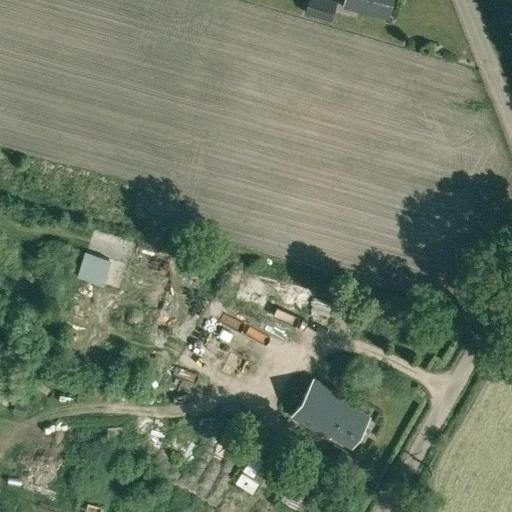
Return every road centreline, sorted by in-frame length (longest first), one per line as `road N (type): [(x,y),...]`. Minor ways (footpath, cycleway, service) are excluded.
road 1 (unclassified): [(382,511),(511,282)]
road 2 (unclassified): [(511,125),(463,0)]
